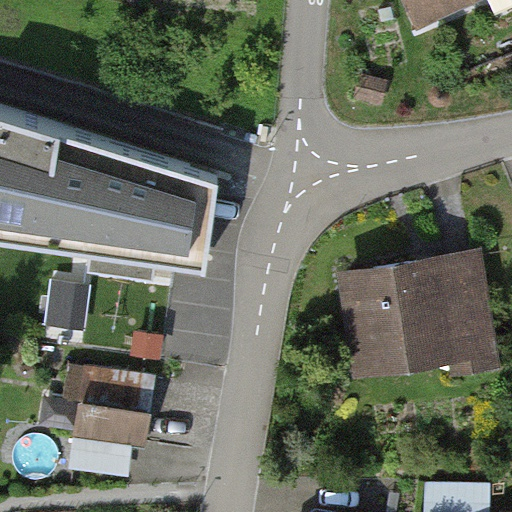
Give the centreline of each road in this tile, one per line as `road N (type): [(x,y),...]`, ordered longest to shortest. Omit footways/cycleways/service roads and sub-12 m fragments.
road 1 (residential): [(237,511),(270,274),(311,176)]
road 2 (residential): [(511,131),(311,176)]
road 3 (residential): [(311,176),(302,131),(309,0)]
